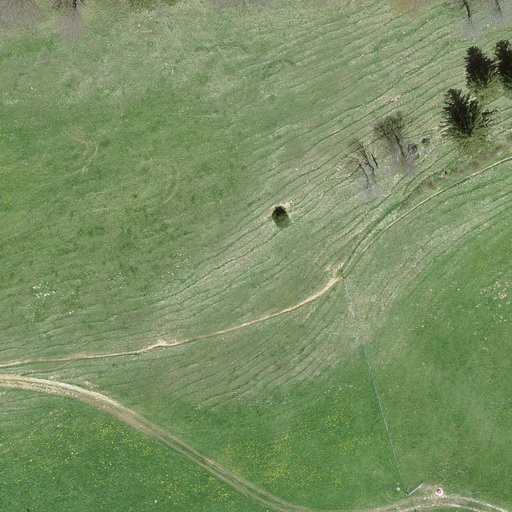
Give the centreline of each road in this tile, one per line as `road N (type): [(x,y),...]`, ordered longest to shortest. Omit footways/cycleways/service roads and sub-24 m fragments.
road 1 (track): [(0,383),(79,393),(255,498),(294,511)]
road 2 (track): [(382,511),(446,499),(504,511)]
